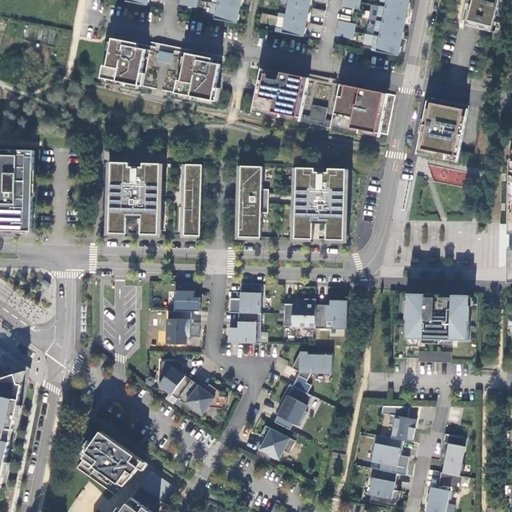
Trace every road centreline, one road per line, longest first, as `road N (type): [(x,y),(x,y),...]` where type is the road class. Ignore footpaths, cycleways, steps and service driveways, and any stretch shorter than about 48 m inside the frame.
road 1 (unknown): [(108,251),(107,158),(115,150),(172,149),(214,163),(220,253)]
road 2 (residential): [(219,270),(212,354),(257,382),(213,461)]
road 3 (residential): [(411,83),(378,240),(366,261)]
road 4 (residential): [(213,461),(62,359)]
road 5 (residential): [(220,253),(57,249)]
road 6 (residential): [(322,64),(165,32)]
road 7 (residential): [(32,511),(62,359)]
road 8 (residential): [(65,265),(219,270)]
road 9 (residential): [(219,270),(342,274),(366,261)]
road 10 (residential): [(366,261),(220,253)]
road 11 (residential): [(444,380),(412,511)]
